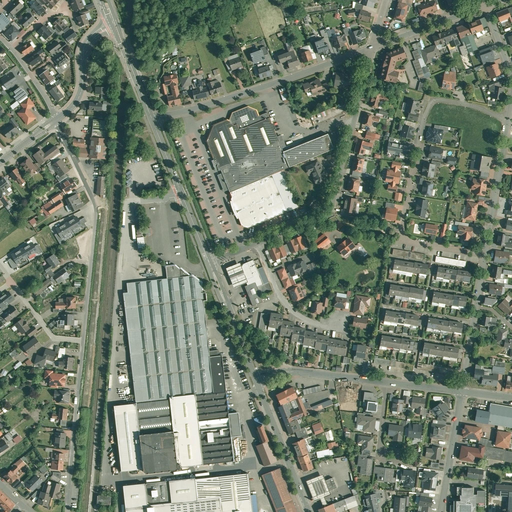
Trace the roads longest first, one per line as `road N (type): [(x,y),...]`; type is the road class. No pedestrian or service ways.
road 1 (residential): [(507,115),(430,102),(401,226),(409,241),(484,254)]
road 2 (residential): [(370,48),(328,213),(257,243)]
road 3 (residential): [(151,120),(370,48)]
road 4 (residential): [(82,340),(95,207),(55,120)]
road 5 (residential): [(67,511),(82,340)]
road 6 (secondary): [(151,120),(209,263)]
road 7 (secondary): [(254,380),(308,511)]
road 8 (residential): [(507,115),(484,254)]
road 9 (residential): [(254,380),(302,372),(387,382)]
road 10 (residential): [(257,243),(276,291),(295,312),(342,326)]
road 11 (secondary): [(209,263),(254,380)]
road 12 (residential): [(370,48),(485,6)]
road 13 (residential): [(461,391),(440,511)]
road 14 (residential): [(55,120),(80,91),(89,40),(113,22)]
